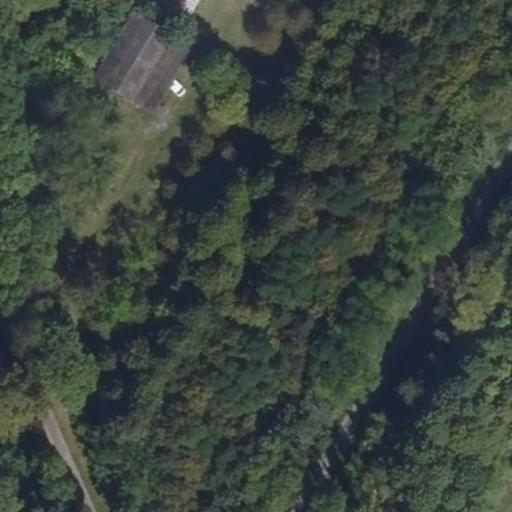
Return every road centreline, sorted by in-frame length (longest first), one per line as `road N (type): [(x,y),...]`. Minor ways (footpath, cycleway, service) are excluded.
road 1 (unclassified): [(296,511),(511,153)]
road 2 (unclassified): [(87,511),(26,381),(0,293)]
